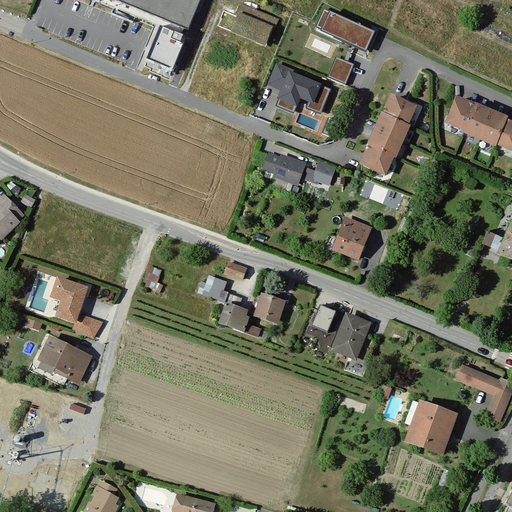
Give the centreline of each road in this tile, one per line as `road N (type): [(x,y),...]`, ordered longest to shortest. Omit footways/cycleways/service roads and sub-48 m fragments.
road 1 (unclassified): [(0,161),(511,359)]
road 2 (unclassified): [(0,21),(319,152),(338,147),(384,46)]
